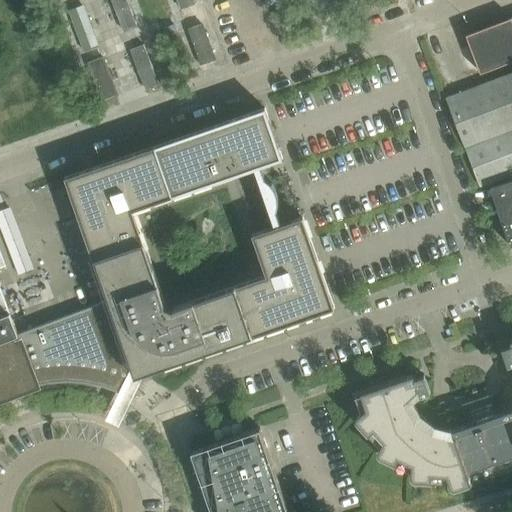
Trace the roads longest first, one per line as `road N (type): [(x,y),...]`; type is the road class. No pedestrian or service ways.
road 1 (residential): [(120,470),(235,369),(493,281)]
road 2 (residential): [(0,170),(397,27)]
road 3 (residential): [(493,281),(397,27)]
road 4 (residential): [(120,470),(85,449),(54,450),(20,471),(4,511)]
